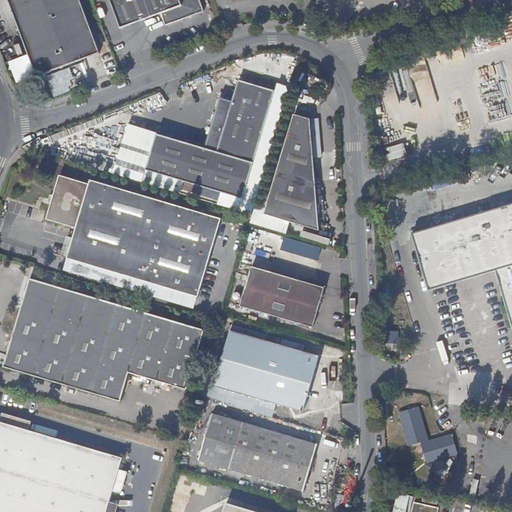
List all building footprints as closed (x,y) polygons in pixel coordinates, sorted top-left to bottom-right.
[(105,53),(85,0),(8,0),(38,78),(105,53)] [(208,9),(204,0),(113,0),(125,29),(165,12),(170,24),(208,9)] [(244,200),(278,86),(249,76),(246,83),(240,81),(233,102),(221,98),(206,149),(157,134),(146,171),(244,200)] [(321,231),(311,118),(296,112),(265,216),(321,231)] [(51,142),(49,137),(42,140),(44,145),(51,142)] [(403,146),(389,147),(390,159),(405,158),(403,146)] [(199,297),(221,221),(91,181),(90,185),(59,176),(46,220),(76,229),(67,258),(185,293),(199,297)] [(511,204),(497,208),(481,213),(468,217),(463,219),(454,221),(444,224),(421,231),(412,234),(413,238),(417,253),(422,267),(426,282),(429,291),(436,289),(447,286),(464,281),(473,278),(488,274),(496,271),(500,285),(505,302),(510,319),(511,324),(511,204)] [(306,244),(303,255),(327,261),(330,250),(306,244)] [(314,329),(329,277),(258,256),(242,306),(314,329)] [(187,391),(205,332),(31,280),(5,368),(122,403),(131,374),(187,391)] [(318,357),(231,332),(215,387),(302,412),(312,380),(314,380),(319,366),(316,365),(318,357)] [(428,435),(420,408),(401,413),(409,440),(428,435)] [(0,511),(107,511),(123,459),(29,431),(30,426),(1,418),(0,421),(0,511)] [(306,489),(319,443),(245,421),(230,468),(306,489)] [(430,443),(428,435),(409,440),(411,448),(422,445),(430,443)] [(458,454),(453,436),(447,438),(452,455),(458,454)] [(452,455),(447,438),(430,443),(422,445),(427,463),(452,455)] [(407,511),(411,492),(397,489),(392,511),(407,511)] [(439,511),(440,509),(415,503),(413,511),(439,511)]
